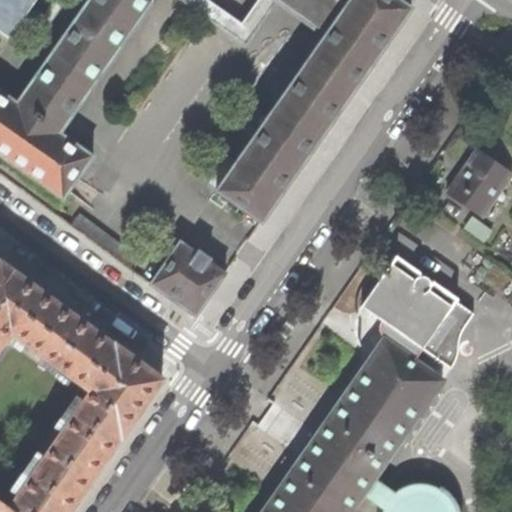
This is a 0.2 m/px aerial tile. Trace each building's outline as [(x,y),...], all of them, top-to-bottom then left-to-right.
[(0,0),(0,32),(7,38),(34,0),(0,0)] [(0,93),(0,155),(63,200),(93,156),(61,133),(148,5),(140,0),(89,0),(16,105),(0,93)] [(177,0),(231,36),(240,23),(205,0),(177,0)] [(399,0),(348,0),(325,33),(216,190),(260,222),(282,191),(284,192),(292,180),(291,178),(381,51),(382,51),(390,40),(389,39),(411,8),(399,0)] [(255,0),(240,23),(231,36),(244,44),(275,0),(255,0)] [(348,0),(277,0),(325,33),(348,0)] [(462,172),(447,192),(482,217),(511,174),(511,172),(477,149),(462,172)] [(71,226),(131,270),(140,258),(80,215),(71,226)] [(180,241),(150,283),(196,314),(210,294),(226,273),(209,261),(210,258),(198,250),(196,252),(180,241)] [(380,336),(384,339),(415,361),(422,350),(446,314),(465,325),(474,314),(456,301),(457,299),(456,298),(451,305),(429,290),(431,287),(431,284),(430,280),(428,278),(425,276),(420,276),(416,277),(414,280),(392,264),(398,257),(396,255),(360,307),(380,321),(378,326),(380,336)] [(25,279),(0,260),(0,345),(10,331),(40,290),(25,279)] [(86,323),(40,290),(10,331),(92,390),(7,507),(13,511),(65,511),(73,502),(99,466),(138,413),(163,379),(86,323)] [(458,336),(465,325),(446,314),(422,350),(450,369),(453,363),(456,357),(458,349),(458,336)] [(262,511),(350,511),(364,492),(373,479),(442,380),(415,361),(384,339),(315,438),(262,511)] [(398,498),(373,479),(364,492),(390,511),(389,511),(449,511),(445,503),(438,495),(427,490),(416,489),(404,493),(398,498)] [(13,511),(7,507),(0,502),(0,511),(13,511)]
